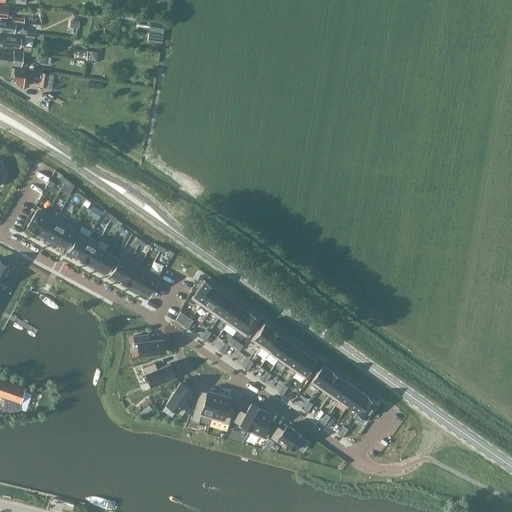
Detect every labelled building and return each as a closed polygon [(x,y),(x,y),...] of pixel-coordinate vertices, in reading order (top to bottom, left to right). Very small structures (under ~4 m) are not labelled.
[(20,7),(16,6),(0,4),(0,16),(7,17),(7,12),(19,13),(20,7)] [(138,23),(137,28),(148,30),(162,32),(164,21),(150,19),(149,24),(138,23)] [(11,21),(11,22),(0,20),(0,30),(13,32),(13,35),(20,36),(43,40),(43,34),(34,33),(25,32),(25,29),(22,29),(23,22),(11,21)] [(13,36),(11,36),(0,33),(0,45),(9,46),(19,47),(20,37),(20,36),(13,35),(13,36)] [(131,38),(129,45),(149,49),(151,42),(131,38)] [(86,59),(85,61),(95,62),(96,57),(92,51),(75,49),(74,57),(86,59)] [(30,52),(22,51),(22,52),(13,50),(13,53),(0,51),(0,63),(12,65),(12,64),(26,66),(27,58),(29,58),(30,52)] [(30,70),(14,67),(12,79),(17,80),(17,84),(27,86),(29,77),(39,79),(38,86),(52,88),(54,73),(42,72),(42,71),(35,70),(35,71),(30,70)] [(117,144),(130,149),(132,144),(119,139),(117,144)] [(37,232),(38,231),(37,231),(47,211),(38,206),(27,226),(37,232)] [(102,212),(94,207),(91,211),(100,216),(102,212)] [(37,231),(38,231),(46,236),(57,217),(47,211),(37,231)] [(57,217),(46,236),(56,241),(66,222),(57,217)] [(77,228),(66,222),(56,241),(66,247),(77,228)] [(68,250),(77,256),(88,236),(79,231),(68,250)] [(87,262),(88,261),(87,261),(95,246),(95,245),(96,246),(98,242),(88,236),(77,256),(87,262)] [(87,261),(88,261),(96,266),(103,255),(105,250),(96,246),(95,245),(95,246),(87,261)] [(103,255),(96,266),(107,272),(115,256),(105,250),(103,255)] [(110,274),(119,279),(121,276),(130,259),(120,254),(110,274)] [(0,272),(7,277),(7,276),(12,267),(0,259),(0,272)] [(121,276),(119,279),(129,285),(129,284),(139,265),(130,259),(121,276)] [(129,285),(138,289),(149,270),(140,265),(139,265),(129,284),(129,285)] [(149,270),(138,289),(148,295),(159,276),(149,270)] [(204,280),(191,298),(200,305),(213,287),(204,280)] [(213,287),(200,305),(209,311),(222,293),(213,287)] [(222,293),(209,311),(218,317),(230,299),(222,293)] [(230,299),(218,317),(227,323),(239,305),(230,299)] [(239,305),(227,323),(236,329),(248,312),(248,311),(239,305)] [(248,312),(236,329),(245,336),(258,317),(248,311),(248,312)] [(263,322),(251,340),(260,347),(273,329),(272,328),(263,322)] [(273,329),(260,347),(269,353),(281,335),(282,335),(273,328),(272,328),(273,329)] [(148,334),(133,336),(134,343),(137,342),(138,354),(164,351),(163,338),(149,340),(148,334)] [(281,335),(269,353),(278,359),(290,341),(282,335),(281,335)] [(290,341),(278,359),(287,365),(299,347),(290,341)] [(299,347),(287,365),(296,371),(308,353),(299,347)] [(308,353),(296,371),(305,378),(317,360),(308,353)] [(154,363),(142,368),(145,374),(150,385),(174,375),(169,363),(156,369),(154,363)] [(323,364),(311,382),(320,389),(333,371),(332,370),(323,364)] [(333,371),(320,389),(329,395),(341,377),(342,377),(333,370),(332,370),(333,371)] [(341,377),(329,395),(338,401),(350,383),(342,377),(341,377)] [(0,379),(0,395),(4,397),(4,409),(18,409),(18,402),(20,402),(25,388),(0,379)] [(180,381),(166,403),(176,410),(176,411),(181,414),(188,404),(183,400),(191,388),(180,381)] [(350,383),(338,401),(347,407),(349,404),(359,389),(350,383)] [(368,395),(359,389),(349,404),(358,410),(368,395)] [(197,399),(191,419),(198,421),(200,415),(210,418),(218,394),(216,393),(208,390),(208,391),(206,390),(206,392),(203,401),(197,399)] [(218,394),(210,418),(221,421),(221,422),(228,424),(232,409),(226,408),(229,397),(227,396),(219,394),(218,394)] [(367,417),(378,401),(368,395),(358,410),(357,411),(367,417)] [(239,410),(233,421),(239,424),(238,425),(249,431),(261,409),(250,403),(245,413),(239,410)] [(261,409),(249,431),(259,437),(260,435),(265,438),(271,427),(266,424),(271,414),(269,413),(263,410),(261,409)] [(342,421),(354,423),(355,416),(343,414),(342,421)] [(287,425),(283,430),(278,427),(271,437),(276,441),(280,436),(288,442),(295,447),(296,447),(296,448),(304,437),(303,436),(296,431),(287,425)]
